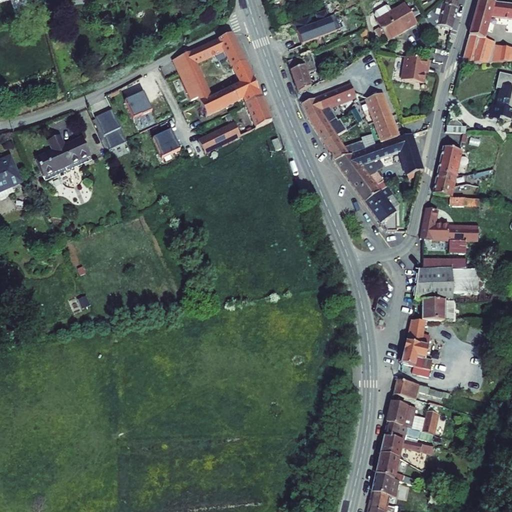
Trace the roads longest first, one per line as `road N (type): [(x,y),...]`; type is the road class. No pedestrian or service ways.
road 1 (residential): [(253,18),(91,97),(0,128)]
road 2 (residential): [(469,0),(413,232),(386,255)]
road 3 (secondary): [(253,18),(305,154)]
road 4 (secondary): [(371,380),(349,511)]
road 5 (residential): [(386,255),(398,292),(371,380)]
road 6 (residential): [(305,154),(386,255)]
